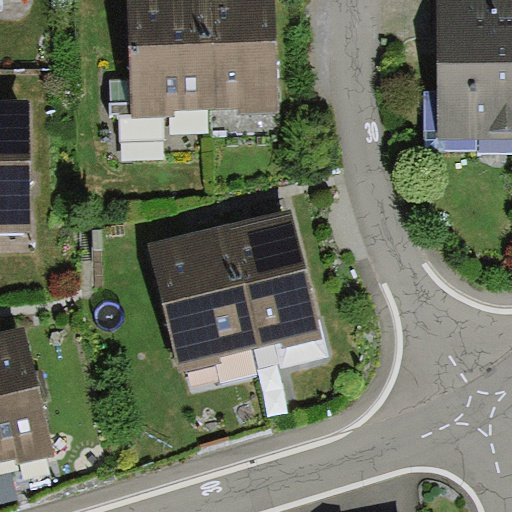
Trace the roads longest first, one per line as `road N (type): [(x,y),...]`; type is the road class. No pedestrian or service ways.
road 1 (residential): [(483,408),(424,316),(367,192),(344,0)]
road 2 (residential): [(483,408),(317,477),(186,511)]
